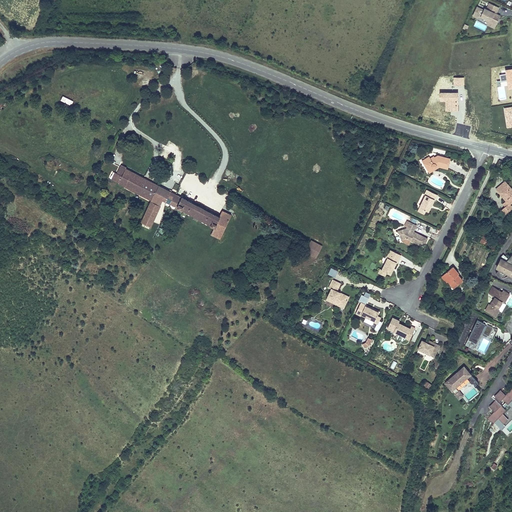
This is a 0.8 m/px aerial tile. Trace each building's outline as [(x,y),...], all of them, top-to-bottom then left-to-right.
[(486,20),(495,25),(497,22),(497,20),(498,18),(498,19),(499,18),(500,16),(496,14),(499,9),(489,4),(486,9),(485,9),(484,10),(477,7),(473,16),(477,18),(481,17),(485,19),(486,20)] [(494,28),(495,25),(486,20),(487,25),(494,28)] [(71,105),(73,101),(63,96),(61,100),(71,105)] [(436,166),(439,167),(448,169),(450,158),(438,155),(434,157),(434,156),(430,158),(429,156),(424,159),(426,162),(424,164),(427,170),(432,167),(433,168),(434,168),(436,167),(436,166)] [(121,163),(117,172),(122,175),(126,168),(127,166),(121,163)] [(118,183),(139,194),(146,178),(126,168),(122,175),(119,182),(118,183)] [(119,182),(122,175),(117,172),(115,171),(111,178),(119,182)] [(151,226),(164,200),(178,206),(177,208),(215,226),(221,214),(183,196),(146,178),(139,194),(151,200),(141,221),(151,226)] [(505,196),(503,197),(506,201),(503,204),(505,207),(501,211),(504,215),(511,208),(511,207),(509,204),(511,201),(511,189),(505,182),(496,189),(499,193),(501,192),(505,196)] [(430,205),(431,206),(434,200),(436,200),(438,195),(427,190),(425,195),(426,195),(420,208),(426,211),(428,212),(430,207),(429,206),(430,205)] [(221,214),(215,226),(211,234),(220,239),(232,214),(223,210),(221,214)] [(414,233),(413,232),(416,225),(407,221),(404,226),(407,227),(406,228),(399,231),(402,240),(403,242),(409,245),(411,241),(423,247),(427,238),(418,234),(416,234),(414,233)] [(316,258),(322,246),(311,240),(304,253),(316,258)] [(240,251),(246,255),(250,249),(245,245),(240,251)] [(382,270),(386,273),(390,274),(393,270),(392,269),(392,268),(393,268),(397,261),(398,261),(401,255),(390,250),(387,258),(388,258),(382,270)] [(495,267),(498,269),(495,272),(501,277),(504,273),(511,277),(511,253),(508,258),(503,253),(500,257),(495,267)] [(335,277),(338,270),(331,267),(328,274),(335,277)] [(449,281),(448,282),(454,288),(463,281),(457,275),(458,274),(453,267),(444,274),(449,281)] [(338,293),(338,292),(337,291),(340,283),(333,280),(329,288),(332,289),(328,297),(336,302),(338,301),(345,305),(349,297),(340,293),(340,294),(338,293)] [(498,305),(500,306),(502,302),(504,303),(509,294),(504,291),(502,293),(501,295),(498,293),(499,291),(493,287),(489,294),(495,297),(490,305),(489,304),(485,310),(489,313),(490,312),(491,313),(491,314),(495,316),(499,310),(498,309),(496,308),(498,305)] [(366,304),(370,294),(365,291),(363,295),(361,294),(358,300),(366,304)] [(344,308),(345,305),(338,301),(336,302),(328,297),(326,300),(344,308)] [(371,310),(371,309),(365,306),(366,305),(361,302),(356,313),(361,315),(361,314),(374,321),(374,322),(377,323),(374,329),(378,330),(382,322),(379,320),(380,317),(377,316),(379,312),(373,309),(372,310),(371,310)] [(402,326),(403,325),(398,323),(399,321),(392,317),(387,328),(406,337),(406,338),(410,340),(415,328),(411,326),(410,329),(404,326),(404,327),(402,326)] [(482,332),(483,333),(488,336),(494,338),(498,330),(492,327),(487,325),(483,323),(477,320),(465,345),(475,350),(478,344),(476,343),(482,332)] [(432,351),(436,353),(440,345),(431,341),(430,344),(426,342),(422,340),(418,349),(430,355),(432,351)] [(467,372),(468,371),(464,367),(445,384),(455,395),(459,391),(470,382),(474,386),(475,386),(478,383),(469,372),(468,374),(467,372)] [(511,388),(505,395),(500,390),(493,397),(495,400),(489,406),(494,411),(487,419),(493,423),(501,430),(511,418),(511,388)]
